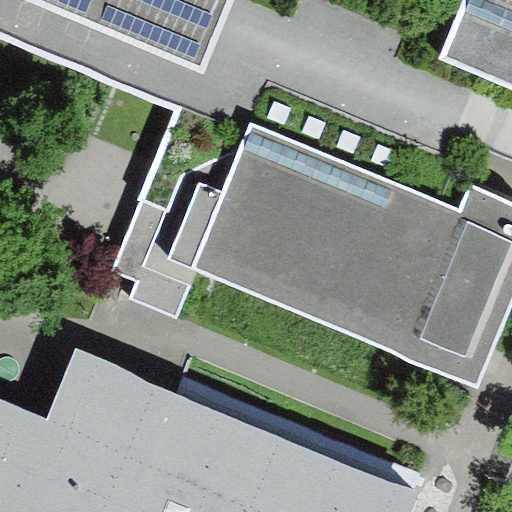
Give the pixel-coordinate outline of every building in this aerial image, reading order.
[(177,322),(196,273),(252,129),(460,217),(470,190),(511,108),(511,107),(393,59),(404,34),(320,0),(302,0),(296,17),(252,0),(233,0),(203,75),(17,0),(0,0),(0,39),(180,113),(114,273),(140,284),(132,304),(177,322)] [(17,0),(203,75),(233,0),(17,0)] [(511,0),(465,0),(442,61),(511,91),(511,0)] [(460,217),(252,129),(196,273),(478,391),(511,306),(511,211),(470,190),(460,217)] [(416,511),(421,500),(75,357),(46,425),(0,406),(0,511),(416,511)]
